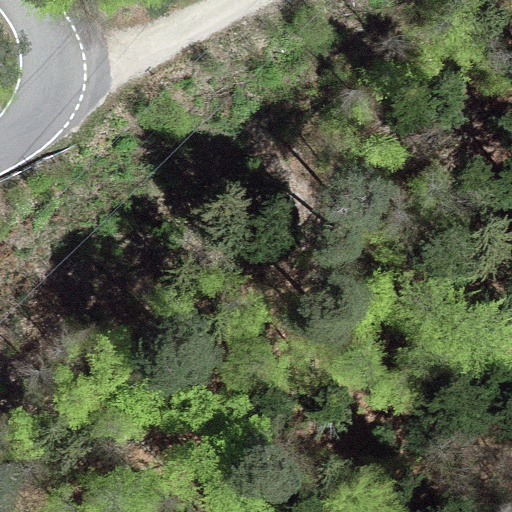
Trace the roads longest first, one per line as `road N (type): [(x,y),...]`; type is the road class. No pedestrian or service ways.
road 1 (track): [(55,78),(238,0)]
road 2 (tertiary): [(0,148),(41,106),(55,78),(46,28),(23,0)]
